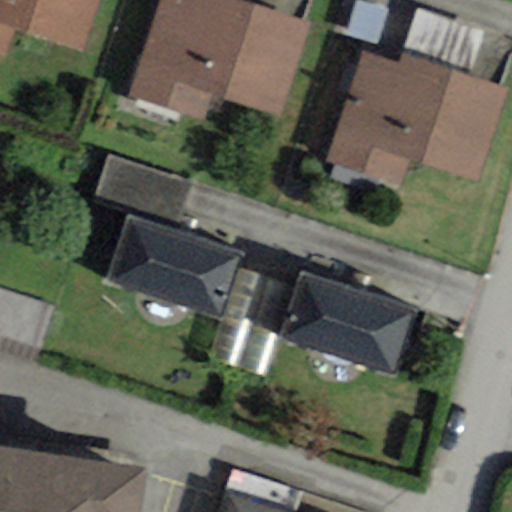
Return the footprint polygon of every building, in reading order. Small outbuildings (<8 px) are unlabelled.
[(0,0),(0,53),(4,55),(14,27),(80,49),(97,0),(0,0)] [(202,121),(212,93),(278,115),(309,25),(236,0),(160,0),(128,96),(202,121)] [(400,187),(410,158),(476,181),(507,90),(402,54),(398,65),(363,53),(326,161),(400,187)] [(95,197),(176,223),(189,182),(109,156),(95,197)] [(244,253),(127,214),(105,282),(221,321),(239,269),(244,253)] [(295,288),(239,269),(221,321),(207,356),(262,377),(279,335),(295,288)] [(411,309),(300,272),(295,288),(279,335),(391,372),(411,309)] [(57,308),(0,289),(0,342),(42,356),(57,308)] [(135,511),(141,467),(0,446),(0,511),(135,511)] [(271,511),(227,499),(222,511),(271,511)]
